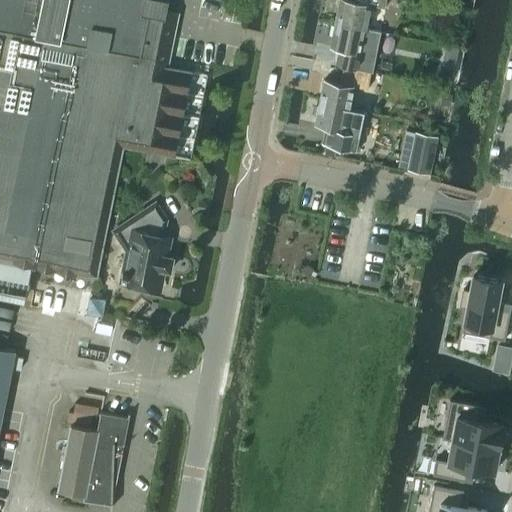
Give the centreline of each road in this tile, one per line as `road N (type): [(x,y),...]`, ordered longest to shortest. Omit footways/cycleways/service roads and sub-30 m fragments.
road 1 (tertiary): [(184,511),(250,163)]
road 2 (residential): [(250,163),(498,221)]
road 3 (tertiary): [(250,163),(281,0)]
